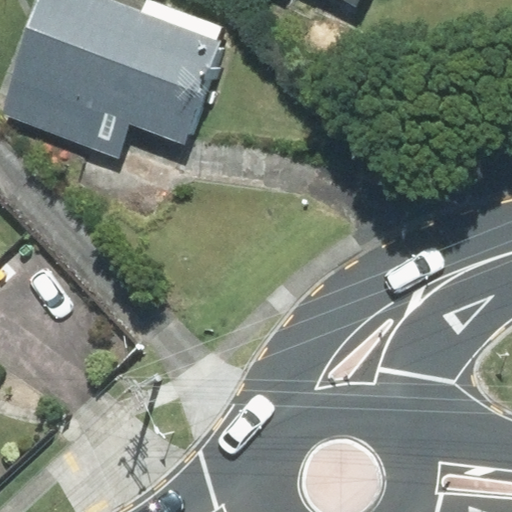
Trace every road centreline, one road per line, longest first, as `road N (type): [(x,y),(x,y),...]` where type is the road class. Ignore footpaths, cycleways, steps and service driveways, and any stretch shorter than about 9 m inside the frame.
road 1 (secondary): [(301,387),(394,284),(439,261),(511,255)]
road 2 (secondary): [(511,279),(455,312),(424,367),(421,404)]
road 3 (secondary): [(301,387),(365,375),(421,404)]
